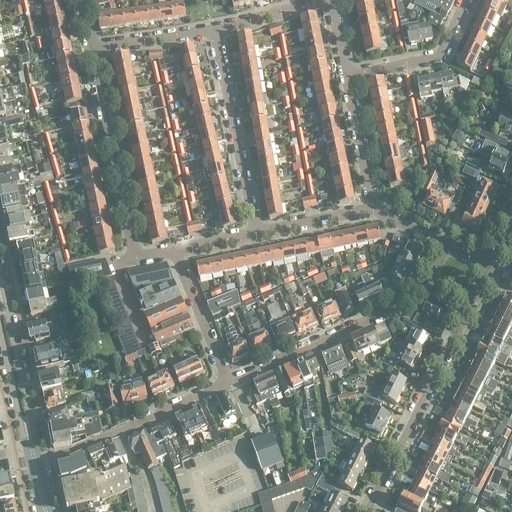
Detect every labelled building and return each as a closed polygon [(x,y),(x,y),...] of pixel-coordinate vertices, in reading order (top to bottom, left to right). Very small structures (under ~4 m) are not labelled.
[(48,12),(63,9),(60,0),(46,0),(45,0),(48,12)] [(245,5),(243,0),(230,0),(233,9),(245,5)] [(370,0),(355,0),(357,8),(372,5),(370,0)] [(402,0),(402,1),(416,7),(417,7),(422,10),(430,13),(443,20),(445,20),(454,0),(402,0)] [(491,0),(489,0),(485,10),(497,16),(501,18),(506,7),(502,5),(491,0)] [(402,3),(396,4),(399,19),(405,18),(402,3)] [(372,5),(357,8),(359,20),(374,17),(372,5)] [(186,19),(184,6),(172,7),(173,20),(186,19)] [(22,16),(20,7),(14,8),(16,17),(22,16)] [(172,7),(159,9),(161,22),(173,20),(172,7)] [(50,24),(65,20),(63,9),(48,12),(50,24)] [(159,9),(147,11),(149,24),(161,22),(159,9)] [(479,22),(491,27),(497,16),(485,10),(479,22)] [(136,26),(149,24),(147,11),(135,13),(136,26)] [(135,13),(122,14),(124,27),(136,26),(135,13)] [(443,20),(430,13),(428,19),(431,20),(429,25),(439,30),(443,20)] [(122,14),(110,16),(112,29),(124,27),(122,14)] [(98,18),(100,31),(112,29),(110,16),(98,18)] [(301,19),(303,31),(318,28),(316,16),(301,19)] [(374,17),(359,20),(362,32),(376,29),(374,17)] [(26,19),(28,28),(36,26),(36,27),(36,26),(35,23),(31,24),(30,18),(26,19)] [(25,23),(24,23),(20,20),(17,25),(22,28),(25,23)] [(53,35),(67,32),(65,20),(50,24),(53,35)] [(491,27),(479,22),(474,33),(486,38),(491,27)] [(404,41),(408,40),(410,45),(411,45),(411,46),(416,45),(416,44),(420,43),(418,29),(417,24),(401,27),(404,41)] [(36,26),(28,28),(30,38),(36,36),(36,38),(38,38),(36,27),(36,26)] [(430,27),(418,29),(420,43),(426,42),(426,43),(431,42),(431,41),(432,41),(430,27)] [(303,31),(306,42),(320,39),(318,28),(303,31)] [(376,29),(362,32),(364,43),(379,40),(376,29)] [(55,47),(70,44),(67,32),(53,35),(54,43),(50,44),(51,47),(55,47)] [(474,33),(469,44),(481,49),(486,38),(474,33)] [(238,37),(240,50),(253,47),(251,35),(238,37)] [(306,42),(308,54),(323,51),(320,39),(306,42)] [(379,40),(364,43),(366,55),(381,52),(379,40)] [(27,42),(21,44),(25,55),(31,54),(27,42)] [(57,59),(72,55),(70,44),(55,47),(57,59)] [(469,44),(464,55),(476,61),(481,49),(469,44)] [(180,50),(183,62),(196,59),(193,46),(180,50)] [(240,50),(242,62),(255,59),(253,47),(240,50)] [(308,54),(311,66),(325,63),(323,51),(308,54)] [(60,70),(75,67),(72,55),(57,59),(59,66),(55,67),(56,71),(60,70)] [(113,58),(116,70),(130,66),(128,55),(113,58)] [(458,67),(470,72),(476,61),(464,55),(458,67)] [(22,66),(24,65),(30,64),(28,56),(20,58),(22,66)] [(183,62),(186,74),(199,70),(196,59),(183,62)] [(242,62),(244,74),(257,72),(255,59),(242,62)] [(311,66),(313,77),(328,74),(325,63),(311,66)] [(116,70),(118,81),(133,78),(130,66),(116,70)] [(62,82),(77,79),(75,67),(60,70),(62,82)] [(202,83),(199,70),(186,74),(189,86),(202,83)] [(511,73),(505,70),(502,77),(510,80),(511,80),(511,73)] [(244,74),(246,86),(259,83),(257,72),(244,74)] [(313,77),(316,89),(330,86),(328,74),(313,77)] [(461,79),(453,81),(452,75),(451,76),(450,75),(445,76),(445,77),(440,78),(443,91),(444,97),(449,96),(448,90),(460,88),(460,89),(465,92),(470,83),(461,78),(461,79)] [(432,93),(443,91),(440,78),(439,78),(439,77),(433,78),(433,79),(429,80),(432,93)] [(118,81),(121,93),(135,90),(133,78),(118,81)] [(65,93),(79,90),(77,79),(62,82),(65,93)] [(432,93),(429,80),(428,80),(427,79),(422,80),(422,81),(417,82),(421,100),(433,98),(432,93)] [(486,84),(474,79),(471,84),(483,90),(486,84)] [(383,80),(368,83),(371,95),(386,92),(383,80)] [(202,83),(189,86),(192,98),(205,95),(202,83)] [(246,86),(249,98),(261,96),(259,83),(246,86)] [(24,86),(5,91),(1,92),(2,95),(0,95),(0,106),(5,106),(8,105),(10,104),(28,100),(24,86)] [(316,89),(318,101),(333,98),(330,86),(316,89)] [(79,90),(65,93),(67,106),(82,102),(79,90)] [(138,102),(135,90),(121,93),(123,105),(138,102)] [(386,92),(371,95),(373,107),(388,104),(386,92)] [(192,98),(195,110),(208,106),(205,95),(192,98)] [(249,98),(251,110),(264,108),(261,96),(249,98)] [(318,101),(320,112),(335,109),(333,98),(318,101)] [(144,113),(142,101),(138,102),(123,105),(126,116),(140,113),(144,113)] [(481,113),(486,110),(483,103),(478,106),(481,113)] [(5,106),(0,106),(0,122),(7,121),(5,110),(11,109),(10,104),(8,105),(5,106)] [(388,104),(373,107),(376,119),(390,116),(388,104)] [(195,110),(197,120),(198,122),(210,119),(208,106),(195,110)] [(418,109),(420,120),(420,121),(437,117),(436,112),(426,114),(424,107),(418,109)] [(251,110),(252,120),(253,122),(266,120),(264,108),(251,110)] [(293,108),(295,118),(299,117),(303,117),(303,114),(302,114),(301,109),(298,109),(297,108),(293,108)] [(320,112),(323,123),(337,121),(335,109),(320,112)] [(317,124),(322,123),(319,111),(313,113),(317,124)] [(71,115),(74,127),(88,124),(86,112),(71,115)] [(511,117),(510,117),(497,112),(495,118),(501,120),(497,131),(501,132),(499,138),(481,131),(478,136),(505,148),(508,142),(505,141),(508,134),(511,135),(511,117)] [(126,116),(128,127),(142,124),(140,113),(126,116)] [(390,116),(376,119),(378,130),(393,127),(390,116)] [(24,125),(24,122),(23,117),(7,121),(0,122),(0,146),(4,146),(0,129),(2,129),(2,130),(24,125)] [(198,122),(200,133),(213,130),(210,119),(198,122)] [(253,122),(255,134),(268,132),(266,120),(253,122)] [(323,123),(325,135),(340,132),(337,121),(323,123)] [(421,124),(426,147),(434,145),(430,122),(421,124)] [(88,124),(74,127),(76,139),(91,136),(88,124)] [(128,127),(130,139),(145,136),(142,124),(128,127)] [(378,130),(380,142),(395,139),(393,127),(378,130)] [(459,127),(451,138),(452,140),(457,141),(462,131),(459,127)] [(200,133),(203,146),(216,142),(213,130),(200,133)] [(255,134),(257,146),(270,144),(268,132),(255,134)] [(325,135),(327,147),(342,144),(340,132),(325,135)] [(44,136),(47,145),(51,144),(51,145),(55,144),(53,137),(48,135),(44,136)] [(78,151),(93,147),(91,136),(76,139),(78,151)] [(130,139),(133,151),(147,148),(145,136),(130,139)] [(466,139),(460,137),(457,142),(463,145),(466,139)] [(380,142),(383,153),(397,150),(395,139),(380,142)] [(483,157),(507,167),(507,166),(509,165),(511,163),(510,161),(511,157),(498,151),(500,148),(485,141),(479,155),(483,157)] [(206,157),(219,154),(216,142),(203,146),(206,157)] [(257,146),(259,158),(272,156),(270,144),(257,146)] [(327,147),(330,159),(345,156),(342,144),(327,147)] [(0,159),(9,158),(8,154),(17,152),(16,146),(4,148),(0,148),(0,159)] [(78,151),(81,162),(95,159),(93,147),(78,151)] [(133,151),(135,163),(150,159),(147,148),(133,151)] [(383,153),(385,165),(400,162),(397,150),(383,153)] [(206,157),(209,169),(222,166),(219,154),(206,157)] [(261,171),(274,169),(272,156),(259,158),(261,171)] [(330,159),(332,170),(347,167),(345,156),(330,159)] [(507,167),(483,157),(479,165),(469,160),(466,167),(480,173),(482,168),(502,177),(504,173),(506,172),(507,169),(507,168),(507,167)] [(0,170),(20,166),(19,161),(10,163),(9,158),(0,159),(0,170)] [(81,162),(83,174),(98,171),(95,159),(81,162)] [(135,163),(137,174),(152,171),(150,159),(135,163)] [(385,165),(388,177),(402,174),(400,162),(385,165)] [(45,174),(51,173),(48,163),(42,165),(45,174)] [(0,181),(19,177),(18,173),(21,172),(20,166),(0,170),(0,181)] [(57,167),(53,168),(56,178),(60,177),(59,176),(63,174),(61,166),(57,167)] [(209,169),(212,181),(225,178),(222,166),(209,169)] [(332,170),(335,182),(349,179),(347,167),(332,170)] [(480,173),(466,167),(465,167),(463,173),(477,180),(480,173)] [(261,171),(263,183),(276,181),(274,169),(261,171)] [(83,174),(86,186),(100,182),(98,171),(83,174)] [(137,174),(140,186),(155,183),(152,171),(137,174)] [(439,175),(432,172),(423,192),(429,195),(424,208),(427,209),(428,211),(431,213),(433,212),(434,213),(443,192),(438,190),(438,188),(434,186),(439,175)] [(0,191),(40,183),(44,183),(54,181),(51,173),(45,174),(40,176),(40,178),(33,179),(34,182),(31,182),(30,175),(19,177),(0,181),(0,191)] [(402,174),(388,177),(390,189),(405,186),(402,174)] [(212,181),(215,194),(228,190),(225,178),(212,181)] [(335,182),(337,193),(352,191),(349,179),(335,182)] [(480,187),(478,192),(494,200),(496,195),(495,193),(497,189),(479,180),(477,185),(480,187)] [(263,183),(265,195),(278,193),(276,181),(263,183)] [(86,186),(88,197),(103,194),(100,182),(86,186)] [(0,191),(0,196),(1,202),(26,197),(27,197),(26,191),(34,190),(34,189),(42,188),(40,183),(0,191)] [(140,186),(142,197),(157,194),(155,183),(140,186)] [(60,191),(58,184),(50,186),(51,193),(60,191)] [(215,194),(218,205),(230,202),(228,190),(215,194)] [(339,206),(354,203),(352,191),(337,193),(339,206)] [(409,202),(412,196),(402,191),(399,197),(409,202)] [(462,191),(460,198),(465,201),(468,196),(467,193),(462,191)] [(453,200),(448,198),(449,195),(443,192),(434,213),(435,215),(439,216),(440,216),(444,218),(453,200)] [(473,203),(488,210),(489,206),(491,205),(494,200),(478,192),(475,198),(473,198),(471,202),(473,203)] [(265,195),(267,207),(280,205),(278,193),(265,195)] [(38,206),(39,205),(44,204),(41,194),(36,195),(38,206)] [(103,194),(88,197),(90,209),(105,206),(103,194)] [(142,197),(145,209),(159,206),(157,194),(142,197)] [(26,197),(1,202),(1,203),(2,203),(4,213),(26,208),(28,208),(26,197)] [(309,200),(307,200),(302,201),(304,209),(309,208),(310,208),(309,200)] [(218,205),(220,218),(233,214),(230,202),(218,205)] [(487,212),(488,210),(473,203),(472,205),(470,204),(468,209),(470,210),(467,216),(483,223),(486,217),(485,215),(487,212)] [(270,220),(282,218),(280,205),(267,207),(270,220)] [(90,209),(93,220),(107,217),(105,206),(90,209)] [(145,209),(147,221),(162,218),(159,206),(145,209)] [(26,208),(4,213),(6,223),(30,218),(29,212),(27,212),(26,208)] [(449,220),(455,222),(460,212),(454,209),(449,220)] [(223,230),(236,227),(233,214),(220,218),(223,230)] [(464,214),(459,225),(472,232),(473,233),(475,234),(476,234),(477,234),(479,229),(481,228),(483,223),(467,216),(464,214)] [(93,220),(95,232),(110,229),(107,217),(93,220)] [(30,218),(6,223),(8,233),(24,229),(30,228),(29,224),(32,224),(30,218)] [(147,221),(149,232),(164,229),(162,218),(147,221)] [(78,230),(87,228),(85,222),(69,225),(70,231),(78,229),(78,230)] [(193,224),(191,225),(186,226),(188,234),(193,233),(194,233),(193,224)] [(8,233),(10,244),(35,238),(33,232),(25,234),(24,229),(8,233)] [(98,244),(104,243),(112,241),(110,229),(95,232),(98,244)] [(152,245),(167,242),(164,229),(149,232),(152,245)] [(366,231),(368,244),(381,241),(378,229),(366,231)] [(368,244),(366,231),(353,234),(356,247),(368,244)] [(356,247),(353,234),(341,236),(344,249),(356,247)] [(344,249),(341,236),(329,239),(332,251),(344,249)] [(332,251),(329,239),(318,241),(320,254),(332,251)] [(112,241),(104,243),(98,244),(100,256),(104,255),(115,253),(112,241)] [(320,254),(318,241),(305,244),(308,256),(320,254)] [(20,257),(39,253),(36,242),(17,245),(17,246),(16,248),(16,250),(18,251),(20,257)] [(308,256),(305,244),(294,246),(296,259),(308,256)] [(408,244),(402,256),(416,263),(422,251),(408,244)] [(296,259),(294,246),(281,249),(284,261),(296,259)] [(284,261),(281,249),(269,251),(272,264),(284,261)] [(272,264),(269,251),(257,253),(260,266),(272,264)] [(22,267),(22,268),(41,264),(39,253),(20,257),(21,262),(19,264),(20,266),(22,267)] [(260,266),(257,253),(245,256),(248,269),(260,266)] [(248,269),(245,256),(233,258),(235,271),(248,269)] [(402,256),(397,267),(411,274),(416,263),(402,256)] [(235,271),(233,258),(221,261),(224,274),(235,271)] [(100,281),(112,278),(105,261),(67,269),(72,286),(100,281)] [(224,274),(221,261),(209,263),(211,276),(224,274)] [(211,276),(209,263),(196,266),(199,279),(211,276)] [(127,272),(144,313),(180,298),(166,265),(127,272)] [(41,266),(22,270),(22,272),(23,278),(22,278),(23,282),(40,279),(39,275),(43,274),(41,266)] [(411,274),(397,267),(391,279),(405,286),(411,274)] [(327,273),(327,274),(329,278),(334,276),(335,278),(339,275),(337,269),(327,273)] [(313,280),(315,285),(316,287),(328,282),(325,275),(313,280)] [(361,278),(364,284),(372,304),(384,298),(382,293),(388,291),(383,281),(377,284),(378,285),(372,288),(367,276),(361,278)] [(114,283),(112,278),(100,281),(103,288),(114,283)] [(40,279),(23,282),(24,286),(25,286),(25,287),(25,290),(26,292),(27,293),(42,290),(46,289),(45,281),(40,282),(40,279)] [(306,289),(315,285),(313,280),(303,284),(306,289)] [(273,282),(268,284),(268,285),(270,290),(276,288),(273,282)] [(302,285),(300,282),(297,283),(303,297),(308,295),(306,289),(303,284),(302,285)] [(103,288),(105,294),(117,289),(114,283),(103,288)] [(357,287),(360,293),(355,296),(360,309),(372,304),(364,284),(357,287)] [(354,310),(348,296),(345,288),(335,293),(345,315),(349,313),(350,314),(353,312),(353,311),(354,310)] [(105,294),(107,300),(119,295),(117,289),(105,294)] [(42,290),(27,293),(26,293),(27,294),(26,294),(27,300),(28,300),(29,304),(45,301),(42,290)] [(267,295),(268,299),(279,294),(277,290),(267,295)] [(239,306),(240,306),(237,292),(236,292),(207,304),(212,317),(222,313),(232,309),(239,306)] [(107,300),(109,305),(121,301),(119,295),(107,300)] [(511,299),(506,296),(505,299),(504,299),(502,302),(503,303),(502,305),(511,309),(511,299)] [(45,301),(29,304),(30,308),(30,310),(29,311),(30,314),(31,314),(31,316),(47,313),(46,306),(56,303),(55,298),(48,300),(45,301)] [(151,331),(188,316),(180,298),(144,313),(151,331)] [(255,300),(246,303),(244,304),(246,308),(257,303),(255,300)] [(297,318),(292,320),(299,335),(300,334),(302,335),(304,334),(305,332),(308,331),(298,306),(295,300),(291,302),(295,311),(294,311),(297,318)] [(121,301),(109,305),(112,311),(124,307),(121,301)] [(325,306),(331,321),(335,319),(336,320),(339,318),(339,317),(341,316),(335,302),(325,306)] [(276,304),(272,306),(286,340),(290,339),(290,340),(295,338),(294,337),(296,336),(290,322),(289,322),(285,313),(281,315),(276,304)] [(302,304),(298,306),(308,331),(312,329),(313,330),(316,329),(316,327),(318,326),(312,312),(307,314),(302,304)] [(331,321),(325,306),(324,304),(320,306),(321,308),(315,310),(322,325),(323,324),(325,325),(327,324),(328,322),(331,321)] [(437,321),(438,321),(440,318),(439,316),(442,312),(429,305),(423,315),(428,318),(436,322),(437,321)] [(511,309),(502,305),(501,305),(499,308),(500,310),(498,314),(511,320),(511,309)] [(267,308),(267,309),(272,321),(271,322),(270,323),(269,325),(269,326),(269,328),(276,345),(278,344),(279,345),(282,343),(283,342),(286,340),(272,306),(267,308)] [(112,311),(114,317),(126,312),(124,307),(112,311)] [(222,313),(224,319),(235,315),(232,309),(222,313)] [(126,312),(114,317),(117,323),(128,318),(126,312)] [(247,315),(253,327),(253,326),(263,351),(267,349),(267,350),(272,348),(271,347),(273,346),(266,332),(262,334),(253,312),(247,315)] [(212,317),(214,323),(224,319),(222,313),(212,317)] [(415,318),(413,324),(422,329),(428,318),(423,315),(418,313),(415,318)] [(511,320),(498,314),(497,315),(495,316),(494,319),(494,320),(494,321),(511,330),(511,326),(511,320)] [(173,338),(181,335),(193,329),(188,316),(151,331),(157,345),(159,344),(168,341),(173,338)] [(66,317),(58,320),(60,326),(68,323),(66,317)] [(131,324),(128,318),(117,323),(119,329),(131,324)] [(413,324),(404,319),(402,324),(412,329),(406,341),(423,350),(427,343),(427,344),(428,341),(429,339),(419,334),(422,329),(413,324)] [(229,328),(228,329),(241,360),(245,358),(246,359),(249,358),(249,357),(250,356),(244,341),(240,343),(236,333),(235,333),(232,326),(230,320),(226,322),(229,328)] [(32,327),(28,328),(29,334),(58,327),(57,322),(53,323),(47,325),(46,321),(32,324),(32,327)] [(511,330),(494,321),(494,322),(492,322),(491,325),(492,326),(490,330),(511,341),(511,330)] [(119,329),(121,335),(133,330),(131,324),(119,329)] [(386,339),(390,337),(384,324),(379,327),(383,337),(385,336),(386,339)] [(248,328),(252,338),(247,340),(253,355),(256,354),(256,355),(259,353),(259,352),(263,351),(253,326),(253,327),(248,328)] [(58,327),(29,334),(30,341),(35,340),(35,342),(49,338),(49,334),(59,332),(58,327)] [(362,334),(369,350),(390,340),(391,340),(390,337),(386,339),(385,336),(383,337),(379,327),(362,334)] [(193,329),(181,335),(183,341),(196,335),(193,329)] [(225,349),(232,364),(234,363),(234,364),(238,363),(237,362),(241,360),(228,329),(223,331),(226,337),(230,347),(225,349)] [(121,335),(124,340),(135,336),(133,330),(121,335)] [(511,341),(490,330),(488,332),(487,332),(486,335),(486,336),(485,338),(502,346),(504,343),(511,346),(511,341)] [(79,332),(66,335),(69,344),(82,340),(79,332)] [(369,350),(362,334),(350,340),(357,355),(355,356),(359,363),(364,361),(361,354),(369,350)] [(117,336),(122,348),(138,342),(135,336),(124,340),(121,335),(117,336)] [(181,335),(173,338),(175,344),(183,341),(181,335)] [(168,341),(159,344),(159,345),(161,350),(170,346),(175,344),(173,338),(168,341)] [(502,346),(485,338),(485,339),(484,338),(483,342),(481,347),(509,360),(511,356),(500,351),(502,346)] [(406,341),(400,352),(418,361),(421,354),(422,354),(423,352),(423,350),(406,341)] [(126,358),(137,354),(142,352),(138,342),(122,348),(126,358)] [(157,345),(148,349),(151,360),(157,358),(156,356),(162,354),(161,351),(161,350),(159,345),(159,344),(157,345)] [(339,344),(330,348),(341,372),(350,368),(339,344)] [(356,360),(350,346),(344,349),(350,362),(356,360)] [(35,361),(63,355),(62,350),(53,352),(52,347),(33,351),(35,361)] [(509,360),(481,347),(480,349),(479,349),(477,352),(478,352),(477,354),(478,355),(495,362),(496,359),(507,364),(509,360)] [(330,348),(321,352),(332,376),(341,372),(330,348)] [(85,349),(67,354),(69,360),(87,356),(85,349)] [(151,360),(148,349),(142,352),(137,354),(138,358),(144,356),(146,362),(151,360)] [(399,373),(402,367),(413,372),(416,365),(417,363),(418,361),(400,352),(395,363),(384,357),(381,364),(399,373)] [(35,361),(37,371),(69,364),(67,354),(63,355),(35,361)] [(126,358),(125,359),(126,364),(132,362),(138,359),(138,358),(137,354),(126,358)] [(495,363),(495,362),(478,355),(474,363),(502,376),(503,373),(493,367),(495,363)] [(196,356),(183,361),(185,365),(192,380),(204,375),(204,373),(205,373),(203,368),(201,368),(198,360),(196,356)] [(313,356),(303,360),(312,381),(315,379),(317,378),(315,373),(320,371),(313,356)] [(312,381),(303,360),(295,364),(304,384),(303,385),(304,386),(305,390),(315,386),(312,381)] [(173,371),(170,372),(175,382),(178,381),(180,386),(180,385),(181,387),(186,385),(186,383),(192,380),(185,365),(183,361),(171,366),(173,371)] [(502,376),(474,363),(473,366),(472,366),(470,371),(487,379),(493,382),(495,378),(500,380),(502,376)] [(294,391),(304,386),(303,385),(304,384),(295,364),(294,364),(284,369),(294,391)] [(73,367),(74,373),(73,373),(74,376),(85,374),(83,365),(81,365),(73,367)] [(116,380),(113,366),(104,368),(107,382),(116,380)] [(284,369),(274,373),(285,395),(287,400),(295,397),(292,392),(294,391),(284,369)] [(64,370),(39,376),(42,392),(62,387),(60,377),(66,376),(64,370)] [(166,370),(155,374),(157,378),(164,393),(165,393),(166,394),(169,393),(169,391),(174,389),(172,384),(175,382),(170,372),(167,373),(166,370)] [(487,379),(470,371),(469,372),(466,379),(493,393),(495,389),(485,384),(487,379)] [(272,374),(263,378),(272,399),(270,400),(270,401),(274,409),(280,406),(274,392),(279,389),(272,374)] [(387,387),(401,393),(402,392),(404,389),(403,388),(406,382),(392,376),(387,387)] [(147,382),(145,383),(147,391),(150,391),(153,398),(158,396),(159,397),(162,396),(163,394),(164,393),(157,378),(147,382)] [(272,399),(263,378),(254,382),(259,395),(255,397),(258,405),(268,400),(269,402),(270,401),(270,400),(272,399)] [(493,393),(466,379),(464,382),(462,388),(479,396),(484,398),(486,394),(496,399),(498,395),(493,393)] [(137,384),(131,385),(132,388),(136,406),(137,404),(138,405),(141,405),(142,403),(147,402),(142,382),(137,384)] [(380,396),(366,389),(363,396),(383,405),(385,400),(395,405),(396,403),(397,403),(399,399),(398,399),(401,393),(387,387),(385,386),(380,396)] [(42,392),(46,409),(65,405),(64,396),(63,396),(62,392),(63,391),(62,387),(42,392)] [(126,387),(120,388),(125,408),(130,406),(131,407),(134,406),(135,405),(136,406),(132,388),(126,389),(126,387)] [(103,389),(95,391),(97,404),(102,403),(102,402),(105,402),(107,412),(112,411),(113,417),(121,416),(120,410),(120,409),(116,388),(103,390),(103,389)] [(479,396),(462,388),(461,388),(458,396),(485,409),(487,405),(477,400),(479,396)] [(94,391),(81,395),(83,401),(95,398),(94,391)] [(354,392),(337,397),(337,399),(332,399),(333,407),(339,406),(339,405),(356,401),(354,392)] [(219,398),(217,399),(221,407),(216,409),(225,431),(234,427),(230,418),(236,415),(227,395),(222,397),(222,396),(219,397),(219,398)] [(485,409),(458,396),(456,399),(456,398),(454,402),(454,404),(471,412),(473,408),(484,413),(485,409)] [(382,436),(382,435),(385,427),(387,428),(389,423),(388,423),(390,419),(391,418),(390,417),(378,412),(381,405),(369,400),(367,400),(364,406),(368,408),(367,408),(364,416),(365,417),(368,418),(367,419),(364,427),(365,428),(373,431),(371,435),(378,438),(380,435),(381,435),(381,436),(382,436)] [(471,412),(454,404),(453,404),(452,406),(449,412),(477,426),(479,422),(469,417),(471,412)] [(193,414),(188,416),(196,435),(202,432),(202,430),(208,428),(199,408),(192,411),(193,414)] [(89,420),(92,420),(100,418),(99,413),(88,415),(88,417),(86,418),(85,415),(77,417),(78,418),(72,419),(71,412),(47,416),(49,428),(89,420)] [(477,426),(449,412),(448,415),(447,415),(446,418),(447,419),(446,420),(463,428),(465,424),(475,430),(475,431),(483,434),(483,433),(486,434),(487,431),(477,426)] [(188,416),(183,419),(182,415),(175,418),(184,438),(190,436),(190,437),(196,435),(188,416)] [(100,418),(92,420),(93,425),(95,436),(103,433),(100,418)] [(85,426),(90,425),(89,420),(49,428),(51,438),(79,433),(78,428),(85,426)] [(177,437),(170,421),(156,427),(163,442),(175,469),(180,467),(176,458),(179,457),(171,441),(169,442),(168,440),(177,437)] [(360,435),(339,425),(332,421),(329,426),(332,427),(332,428),(357,440),(360,435)] [(441,427),(440,430),(467,444),(469,440),(459,435),(461,430),(444,422),(443,423),(442,422),(440,426),(441,427)] [(95,436),(93,425),(90,425),(85,426),(86,431),(79,433),(51,438),(53,449),(72,445),(71,439),(77,438),(86,436),(86,440),(95,436)] [(144,432),(156,461),(167,456),(163,447),(158,449),(157,445),(163,442),(156,427),(144,432)] [(215,427),(208,430),(214,444),(221,441),(215,427)] [(507,440),(511,432),(504,429),(500,437),(501,437),(507,440)] [(467,444),(440,430),(438,433),(437,433),(435,437),(436,437),(436,438),(453,447),(455,442),(465,448),(467,444)] [(150,470),(158,466),(156,461),(144,432),(127,439),(132,451),(133,450),(135,455),(140,453),(148,471),(150,470)] [(252,443),(262,471),(283,464),(273,435),(252,443)] [(501,437),(497,446),(503,449),(507,440),(501,437)] [(323,439),(324,448),(332,447),(331,438),(323,439)] [(459,450),(452,447),(436,438),(435,440),(434,439),(432,443),(433,443),(431,447),(459,460),(466,464),(470,456),(462,452),(460,456),(457,454),(459,450)] [(119,439),(112,442),(120,460),(127,457),(119,439)] [(322,439),(313,441),(312,441),(316,461),(326,459),(322,439)] [(350,450),(355,452),(369,459),(374,448),(360,441),(357,448),(352,445),(350,450)] [(110,465),(110,464),(120,460),(112,442),(102,447),(106,458),(100,460),(103,468),(110,465)] [(102,447),(88,453),(93,463),(100,460),(106,458),(102,447)] [(459,460),(431,447),(430,450),(429,449),(427,453),(428,453),(427,455),(450,466),(452,462),(457,464),(459,460)] [(496,447),(491,456),(498,459),(502,451),(496,447)] [(186,449),(179,452),(182,460),(189,457),(186,449)] [(355,452),(349,463),(363,470),(369,459),(355,452)] [(57,465),(61,483),(70,481),(71,482),(96,471),(93,463),(88,453),(70,460),(71,462),(57,465)] [(427,456),(423,463),(451,477),(453,473),(449,471),(451,466),(450,466),(427,455),(427,456)] [(491,456),(487,464),(494,467),(498,459),(491,456)] [(504,470),(507,462),(501,460),(498,468),(504,470)] [(339,472),(344,474),(357,481),(363,470),(349,463),(345,461),(339,472)] [(451,477),(423,463),(421,466),(419,471),(436,480),(438,475),(449,481),(451,477)] [(487,464),(483,472),(489,475),(494,467),(487,464)] [(0,465),(0,478),(9,477),(6,465),(0,465)] [(65,487),(69,508),(76,506),(76,508),(100,504),(100,502),(102,501),(103,503),(104,502),(127,492),(131,489),(126,465),(111,472),(103,476),(101,471),(85,478),(86,483),(65,487)] [(158,466),(150,470),(152,475),(161,471),(158,466)] [(103,476),(111,472),(108,467),(101,471),(103,476)] [(305,467),(287,475),(290,483),(292,482),(297,480),(302,478),(306,476),(305,467)] [(501,479),(504,472),(495,468),(492,475),(501,479)] [(152,475),(154,480),(163,476),(161,471),(152,475)] [(418,472),(415,480),(443,493),(445,488),(441,487),(443,483),(436,480),(419,471),(418,472)] [(483,472),(478,480),(485,484),(489,475),(483,472)] [(357,481),(344,474),(338,485),(352,492),(357,481)] [(497,487),(501,479),(492,475),(488,484),(497,487)] [(163,476),(154,480),(157,485),(165,482),(163,476)] [(306,476),(302,478),(306,489),(311,491),(316,481),(306,476)] [(321,476),(318,482),(333,489),(336,484),(321,476)] [(0,478),(0,489),(11,487),(9,477),(0,478)] [(302,478),(297,480),(301,490),(306,489),(302,478)] [(297,480),(292,482),(296,492),(301,490),(297,480)] [(443,493),(415,480),(413,483),(410,488),(427,497),(430,492),(441,497),(443,493)] [(477,489),(480,491),(481,492),(485,484),(478,480),(474,488),(477,489)] [(157,485),(157,490),(166,488),(165,482),(157,485)] [(290,483),(288,484),(291,494),(296,492),(292,482),(290,483)] [(333,489),(318,482),(316,487),(330,495),(333,489)] [(288,484),(283,486),(286,496),(291,494),(288,484)] [(494,495),(497,487),(488,484),(485,492),(492,494),(494,495)] [(280,487),(278,488),(281,497),(286,496),(283,486),(280,487)] [(0,501),(6,500),(13,498),(11,487),(0,489),(0,501)] [(278,488),(273,489),(276,499),(281,497),(278,488)] [(406,497),(432,510),(433,510),(437,502),(427,497),(410,488),(410,490),(409,490),(406,497)] [(131,489),(127,492),(130,505),(136,503),(133,489),(131,489)] [(273,489),(268,491),(271,501),(276,499),(273,489)] [(268,491),(258,494),(260,505),(262,509),(273,507),(272,502),(271,501),(268,491)] [(489,502),(492,494),(485,492),(482,499),(489,502)] [(332,494),(327,506),(338,511),(342,511),(347,502),(332,494)] [(471,510),(476,500),(470,496),(465,506),(471,510)] [(433,510),(432,510),(406,497),(405,497),(400,508),(407,511),(421,511),(422,511),(423,511),(436,511),(433,510)] [(486,508),(489,502),(482,499),(479,505),(486,508)] [(0,511),(15,511),(14,501),(0,504),(0,511)] [(297,509),(303,511),(307,511),(310,507),(301,502),(300,504),(297,509)]
